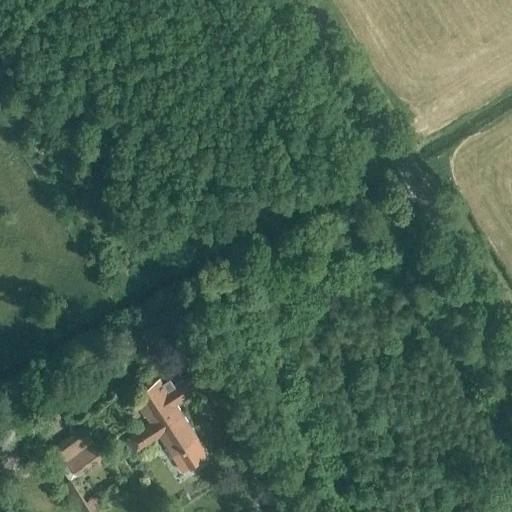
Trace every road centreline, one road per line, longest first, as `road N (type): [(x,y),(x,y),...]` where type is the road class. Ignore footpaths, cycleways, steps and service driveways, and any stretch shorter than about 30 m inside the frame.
road 1 (track): [(412,179),(58,377)]
road 2 (unclassified): [(511,341),(301,0)]
